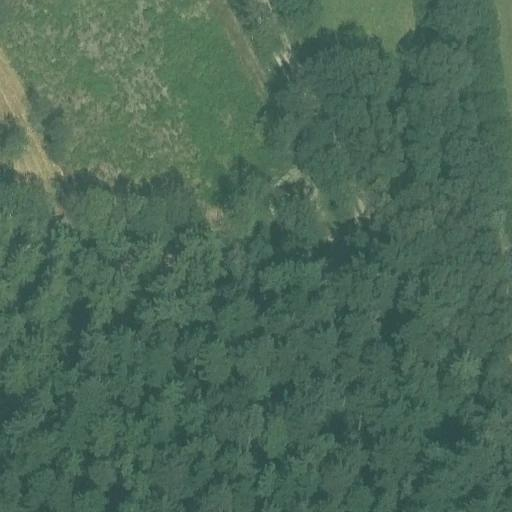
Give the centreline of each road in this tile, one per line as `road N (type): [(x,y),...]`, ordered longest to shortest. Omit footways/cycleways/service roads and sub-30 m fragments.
road 1 (track): [(0,246),(378,267)]
road 2 (track): [(511,470),(399,271)]
road 3 (track): [(0,124),(56,248)]
